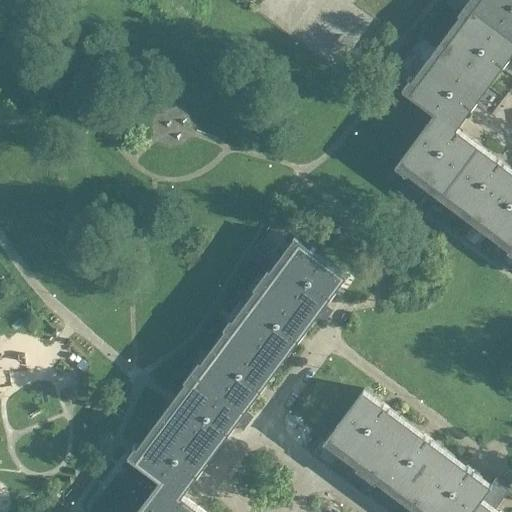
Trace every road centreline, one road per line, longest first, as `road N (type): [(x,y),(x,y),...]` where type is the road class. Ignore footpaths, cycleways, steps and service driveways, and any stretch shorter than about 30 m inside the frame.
road 1 (residential): [(322,339),(482,463),(511,474)]
road 2 (residential): [(359,511),(254,430)]
